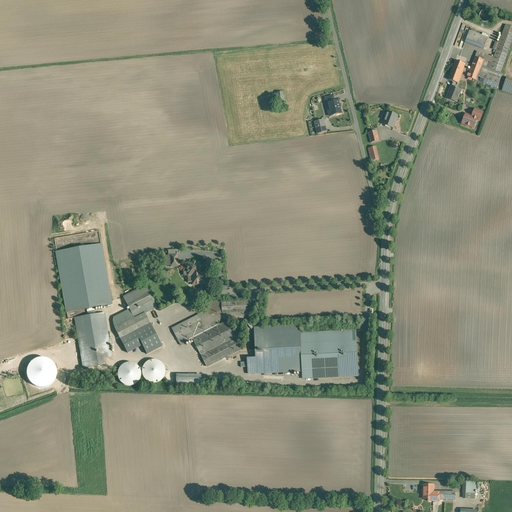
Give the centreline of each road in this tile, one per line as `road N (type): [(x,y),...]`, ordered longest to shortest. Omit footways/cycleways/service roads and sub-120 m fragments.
road 1 (secondary): [(377,511),(387,218)]
road 2 (secondary): [(387,218),(464,0)]
road 3 (unclassified): [(325,0),(375,205),(387,218)]
